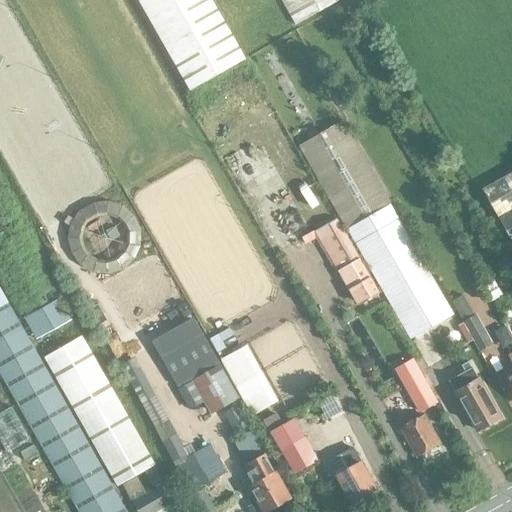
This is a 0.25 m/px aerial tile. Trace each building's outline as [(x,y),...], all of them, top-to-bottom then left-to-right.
[(244,60),(210,0),(138,0),(190,91),(244,60)] [(280,0),(294,25),(339,0),(280,0)] [(295,37),(250,63),(426,369),(469,343),(295,37)] [(511,242),(511,171),(481,189),(511,242)] [(139,240),(139,233),(139,227),(137,221),(135,216),(131,210),(127,206),(120,202),(115,200),(107,199),(100,200),(94,201),(89,204),(83,208),(78,213),(75,219),(73,225),(72,232),(73,239),(74,245),(77,250),(81,256),(85,260),(91,263),(97,266),(104,267),(111,266),(117,265),(123,262),(128,258),(133,253),(137,247),(139,240)] [(340,268),(360,257),(337,217),(317,229),(340,268)] [(369,275),(347,288),(357,305),(379,292),(369,275)] [(462,295),(450,302),(456,311),(468,305),(462,295)] [(36,335),(72,319),(62,296),(26,313),(36,335)] [(98,303),(87,309),(100,330),(110,324),(98,303)] [(478,352),(493,344),(476,314),(461,321),(478,352)] [(153,344),(177,385),(219,361),(195,319),(153,344)] [(44,356),(117,486),(122,483),(153,466),(80,336),(44,356)] [(226,357),(256,412),(270,404),(241,349),(226,357)] [(121,364),(155,427),(165,422),(131,358),(121,364)] [(219,364),(191,381),(176,389),(189,410),(203,402),(210,415),(239,398),(219,364)] [(483,388),(460,402),(477,431),(499,417),(483,388)] [(417,413),(437,401),(431,391),(411,402),(417,413)] [(238,431),(249,425),(236,405),(226,411),(238,431)] [(417,456),(439,444),(423,415),(401,427),(417,456)] [(294,420),(271,433),(294,473),(317,459),(294,420)] [(190,457),(171,422),(157,430),(176,465),(175,465),(191,492),(226,472),(211,444),(190,457)] [(251,432),(237,441),(248,457),(262,447),(251,432)] [(329,462),(352,502),(376,489),(353,449),(329,462)] [(285,503),(290,500),(264,455),(246,465),(256,482),(249,486),(264,511),(268,511),(277,507),(280,508),(284,506),(285,503)] [(174,501),(163,483),(153,466),(122,483),(132,501),(138,511),(154,511),(169,503),(174,501)] [(217,511),(204,488),(192,494),(202,511),(217,511)] [(174,511),(169,503),(154,511),(174,511)]
